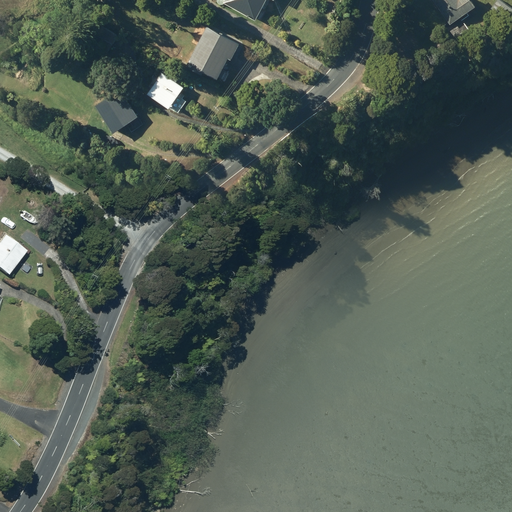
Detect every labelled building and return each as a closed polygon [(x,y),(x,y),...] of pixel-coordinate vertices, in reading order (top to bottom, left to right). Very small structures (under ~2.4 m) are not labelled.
[(224,0),(222,3),(255,20),(265,0),(224,0)] [(431,0),(449,25),(475,6),(469,0),(431,0)] [(507,21),(511,14),(511,8),(500,0),(496,0),(489,9),(507,21)] [(460,18),(442,30),(455,49),(474,36),(460,18)] [(106,53),(117,36),(101,26),(90,43),(106,53)] [(206,27),(185,67),(201,76),(202,73),(216,80),(228,58),(230,60),(238,44),(206,27)] [(168,109),(183,88),(161,72),(146,94),(168,109)] [(113,133),(138,117),(124,97),(119,100),(117,98),(98,111),(113,133)] [(0,270),(6,276),(25,251),(4,236),(0,241),(0,270)]
